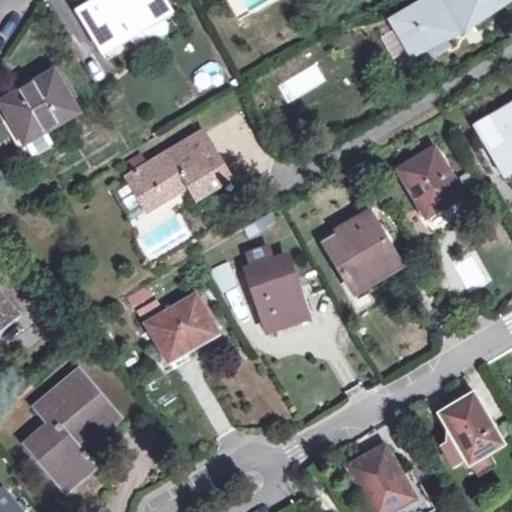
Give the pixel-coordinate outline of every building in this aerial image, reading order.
[(170,11),(162,0),(109,0),(83,15),(106,52),(171,14),(170,11)] [(162,0),(170,11),(179,5),(176,0),(162,0)] [(243,0),(233,0),(228,4),(240,24),(253,16),(252,13),(243,0)] [(511,0),(430,0),(395,22),(414,56),(447,37),(449,40),(465,31),(461,25),(469,20),(471,25),(511,1),(511,0)] [(47,133),(81,113),(57,73),(2,104),(26,145),(35,159),(56,148),(47,133)] [(501,172),(511,165),(511,108),(476,128),(501,172)] [(143,156),(130,163),(136,175),(129,179),(131,182),(118,191),(132,212),(144,204),(150,213),(191,188),(198,202),(233,180),(205,133),(150,166),(143,156)] [(426,219),(465,197),(437,149),(399,172),(426,219)] [(355,294),(388,275),(383,267),(397,258),(371,214),(339,233),(341,236),(325,245),(355,294)] [(252,242),(263,235),(256,224),(244,230),(252,242)] [(269,333),(303,321),(294,294),(299,292),(286,257),(274,262),(269,248),(249,255),(253,269),(248,271),(269,333)] [(383,267),(388,275),(402,267),(397,258),(383,267)] [(238,285),(229,265),(208,273),(221,293),(238,285)] [(138,306),(153,299),(148,290),(133,298),(138,306)] [(294,294),(303,321),(308,319),(299,292),(294,294)] [(186,354),(206,343),(203,338),(216,331),(197,297),(164,314),(157,303),(140,312),(169,361),(185,353),(186,354)] [(0,332),(17,319),(0,298),(0,332)] [(203,338),(206,343),(219,336),(216,331),(203,338)] [(64,489),(92,465),(88,459),(90,456),(85,451),(82,453),(73,442),(94,425),(101,434),(104,431),(119,418),(80,372),(36,409),(54,430),(30,450),(64,489)] [(472,466),(505,447),(475,395),(435,418),(452,447),(458,443),(472,466)] [(88,459),(92,465),(98,471),(120,451),(104,431),(101,434),(94,425),(73,442),(82,453),(85,451),(90,456),(88,459)] [(403,478),(386,449),(350,468),(374,511),(437,511),(415,472),(403,478)] [(0,511),(18,511),(5,496),(0,499),(0,511)]
